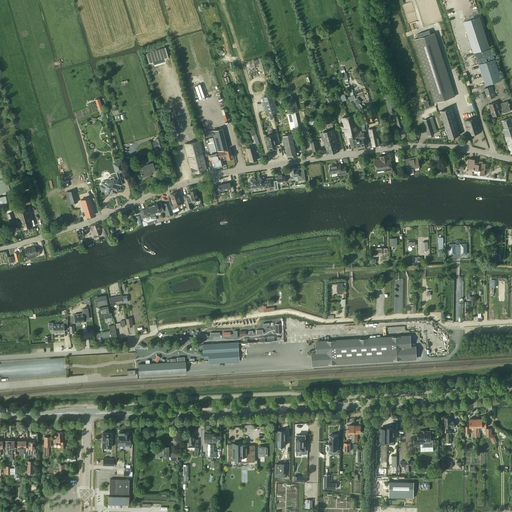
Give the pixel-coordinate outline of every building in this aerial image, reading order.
[(463,22),(469,40),(473,53),(489,48),(479,17),(463,22)] [(414,39),(434,103),(455,96),(435,32),(414,39)] [(477,55),(476,55),(478,61),(479,61),(480,63),(495,58),(494,55),(496,55),(495,52),(493,53),(491,48),(488,49),(477,53),(477,55)] [(479,64),(486,85),(502,80),(495,58),(479,64)] [(492,86),(484,88),(487,99),(496,96),(492,86)] [(281,106),(282,110),(287,108),(283,93),(282,94),(281,91),(276,93),(278,96),(281,106)] [(400,105),(397,96),(385,100),(390,114),(393,113),(391,108),(400,105)] [(277,112),(274,100),(263,103),(267,115),(277,112)] [(502,108),(500,109),(497,101),(489,104),(493,116),(501,113),(504,112),(504,113),(510,111),(507,101),(501,103),(502,108)] [(440,110),(445,128),(449,138),(460,134),(451,107),(440,110)] [(295,112),(287,114),(290,129),(291,129),(298,128),(295,112)] [(355,114),(348,116),(349,120),(350,120),(351,121),(351,122),(351,123),(350,124),(350,125),(350,126),(351,126),(352,127),(352,131),(352,135),(356,135),(357,140),(363,138),(365,138),(364,132),(362,132),(361,130),(359,131),(355,114)] [(400,115),(395,116),(398,127),(403,126),(400,115)] [(349,136),(352,135),(352,131),(352,127),(351,126),(350,126),(350,125),(350,124),(351,123),(351,122),(351,121),(350,120),(349,120),(348,116),(342,117),(345,133),(342,133),(343,137),(349,136)] [(464,121),(469,135),(481,132),(477,117),(464,121)] [(511,121),(511,117),(501,120),(504,129),(503,129),(511,153),(511,152),(511,121)] [(428,136),(434,134),(429,118),(423,120),(428,136)] [(204,132),(206,137),(212,136),(213,137),(217,151),(227,148),(222,128),(204,132)] [(378,128),(373,129),(376,145),(381,144),(379,136),(379,131),(378,128)] [(376,145),(373,129),(368,130),(369,138),(370,138),(371,142),(370,142),(370,147),(376,145)] [(328,154),(339,151),(333,130),(322,133),(328,154)] [(292,133),(282,135),(286,155),(297,153),(292,133)] [(268,148),(276,146),(273,134),(265,136),(268,148)] [(365,145),(363,138),(357,140),(356,135),(352,135),(349,136),(352,147),(365,145)] [(159,151),(164,150),(160,138),(156,139),(156,141),(153,142),(154,147),(158,146),(159,151)] [(192,174),(207,170),(199,140),(185,144),(192,174)] [(317,140),(310,141),(313,151),(319,150),(317,140)] [(216,151),(214,143),(208,144),(210,153),(216,151)] [(253,146),(246,148),(250,162),(257,160),(253,146)] [(231,149),(225,150),(226,156),(224,157),(225,159),(227,159),(233,158),(231,149)] [(226,156),(225,150),(218,152),(219,155),(217,155),(217,153),(216,153),(217,156),(218,156),(219,158),(217,158),(219,167),(223,166),(222,160),(225,159),(224,157),(226,156)] [(217,156),(216,153),(209,155),(210,160),(211,160),(212,161),(210,162),(211,166),(212,167),(213,166),(213,168),(219,167),(217,158),(219,158),(218,156),(217,156)] [(389,154),(380,156),(380,158),(374,160),(376,170),(384,169),(384,171),(392,170),(390,159),(389,154)] [(413,168),(420,166),(417,156),(405,159),(409,174),(415,172),(413,168)] [(475,159),(468,158),(467,168),(474,169),(474,170),(478,170),(480,171),(479,175),(484,175),(485,163),(482,163),(483,161),(479,161),(479,163),(474,162),(475,159)] [(121,161),(114,163),(118,172),(124,170),(121,161)] [(155,170),(153,162),(143,166),(143,167),(139,168),(142,177),(149,175),(148,173),(155,170)] [(329,171),(329,172),(330,173),(330,174),(337,173),(338,175),(347,173),(346,166),(340,166),(340,164),(330,166),(331,169),(330,169),(330,170),(329,170),(329,171)] [(292,176),(297,176),(298,180),(305,179),(303,168),(296,169),(295,168),(290,169),(291,172),(290,172),(291,176),(292,176)] [(110,180),(102,182),(103,184),(105,191),(106,194),(109,193),(117,190),(120,189),(119,185),(120,185),(121,184),(118,175),(117,175),(114,176),(109,177),(110,180)] [(250,179),(251,188),(264,186),(264,188),(273,186),(272,178),(263,179),(263,177),(250,179)] [(7,181),(0,183),(0,193),(10,190),(7,181)] [(78,202),(76,194),(75,190),(65,193),(69,205),(78,202)] [(184,196),(188,210),(192,209),(190,203),(199,200),(198,195),(197,196),(195,190),(190,191),(190,193),(187,194),(187,195),(184,196)] [(169,201),(172,210),(178,207),(178,206),(181,205),(181,204),(181,203),(177,192),(170,194),(172,200),(169,201)] [(0,206),(12,203),(9,194),(0,196),(0,206)] [(86,217),(94,215),(89,198),(81,200),(86,217)] [(157,203),(152,205),(154,213),(159,212),(160,213),(164,211),(166,211),(167,212),(172,210),(170,205),(169,202),(164,203),(164,204),(162,205),(161,203),(157,204),(157,203)] [(154,213),(152,205),(146,207),(147,208),(143,209),(144,212),(141,213),(142,218),(146,217),(146,218),(150,216),(150,215),(154,213)] [(12,212),(11,210),(13,210),(12,206),(0,209),(0,212),(6,211),(7,213),(6,213),(8,219),(14,217),(12,212)] [(35,225),(29,206),(14,211),(20,230),(35,225)] [(102,232),(98,222),(91,225),(93,228),(90,229),(92,236),(93,235),(94,237),(95,238),(99,236),(100,235),(99,233),(102,232)] [(455,253),(458,253),(458,245),(455,245),(455,244),(450,244),(450,254),(451,254),(455,254),(455,253)] [(458,245),(458,253),(462,253),(462,254),(466,254),(466,253),(467,253),(466,244),(461,244),(461,245),(458,245)] [(24,249),(26,256),(37,254),(37,255),(40,254),(38,247),(35,248),(35,246),(24,249)] [(106,295),(95,297),(97,308),(99,307),(101,315),(104,315),(111,313),(110,307),(108,307),(106,295)] [(123,302),(122,296),(122,295),(110,298),(111,305),(112,305),(123,302)] [(82,313),(73,314),(74,316),(74,322),(74,323),(86,321),(86,320),(89,319),(88,309),(82,309),(82,313)] [(67,328),(67,322),(63,322),(64,324),(53,325),(53,323),(49,323),(49,330),(53,329),(53,332),(64,332),(64,328),(67,328)] [(317,353),(312,354),(313,365),(417,359),(416,348),(407,348),(407,337),(316,342),(317,353)] [(203,353),(201,354),(201,359),(208,358),(208,363),(239,360),(238,343),(237,342),(202,345),(203,353)] [(186,372),(185,361),(138,364),(139,375),(186,372)] [(451,421),(451,417),(445,417),(445,427),(451,427),(455,427),(455,426),(456,426),(456,422),(454,422),(454,421),(451,421)] [(476,437),(479,437),(479,426),(482,426),(482,427),(486,427),(486,419),(482,419),(482,418),(476,418),(477,437),(476,437)] [(384,432),(383,432),(383,438),(384,438),(384,439),(390,439),(391,439),(391,426),(390,426),(390,427),(384,427),(384,432)] [(418,436),(415,436),(415,443),(423,443),(423,446),(433,446),(433,440),(431,440),(431,432),(423,432),(423,431),(418,431),(418,436)] [(63,442),(63,432),(56,432),(57,439),(55,439),(55,442),(61,442),(61,448),(65,448),(65,441),(63,442)] [(103,432),(102,447),(111,447),(111,433),(103,432)] [(195,439),(195,433),(192,433),(187,434),(187,447),(194,447),(194,451),(198,451),(198,439),(195,439)] [(296,450),(296,453),(302,454),(307,454),(308,445),(305,445),(305,435),(297,435),(296,450)] [(329,445),(330,445),(329,450),(330,450),(337,450),(337,445),(339,445),(339,440),(338,440),(338,435),(330,435),(330,440),(329,440),(329,445)] [(24,439),(19,439),(19,440),(17,440),(17,448),(19,448),(19,452),(24,452),(24,448),(26,448),(26,440),(24,440),(24,439)] [(232,444),(227,444),(228,461),(233,461),(233,459),(240,459),(240,455),(248,455),(248,461),(255,461),(255,459),(255,450),(254,450),(249,450),(247,450),(247,445),(240,445),(239,443),(232,444)] [(168,453),(168,447),(156,447),(156,457),(171,456),(171,461),(177,461),(177,453),(168,453)] [(266,448),(258,448),(258,457),(266,456),(266,448)] [(411,460),(411,459),(406,459),(406,461),(401,461),(401,466),(406,466),(406,471),(412,471),(411,466),(416,466),(416,460),(411,460)] [(285,464),(275,464),(275,475),(285,475),(285,464)] [(129,479),(110,479),(109,495),(108,495),(108,504),(129,505),(129,499),(129,479)] [(324,479),(324,488),(330,488),(336,489),(336,483),(330,483),(330,479),(324,479)] [(414,482),(390,482),(390,497),(413,498),(414,482)]
